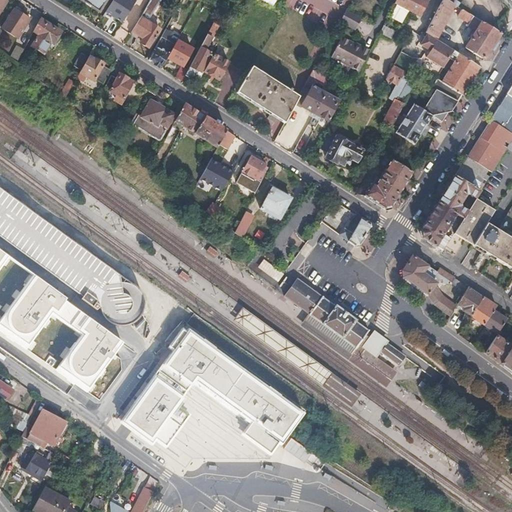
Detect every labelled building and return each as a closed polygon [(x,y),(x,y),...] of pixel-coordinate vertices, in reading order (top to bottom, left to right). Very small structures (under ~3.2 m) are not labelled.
[(79,0),(99,12),(106,0),(79,0)] [(110,0),(104,12),(121,22),(134,0),(110,0)] [(147,19),(160,1),(159,0),(150,0),(140,14),(147,19)] [(396,0),(394,4),(396,4),(408,11),(418,17),(426,3),(421,0),(396,0)] [(436,41),(454,6),(444,0),(442,0),(424,34),(426,35),(436,41)] [(20,33),(30,18),(14,8),(5,23),(20,33)] [(467,25),(472,17),(460,10),(456,18),(467,25)] [(356,32),(361,20),(346,12),(340,23),(356,32)] [(147,48),(159,30),(139,17),(129,35),(140,42),(139,43),(147,48)] [(484,60),(500,34),(472,17),(467,25),(468,25),(467,27),(475,32),(470,40),(468,38),(466,41),(468,43),(465,49),(484,60)] [(42,53),(49,41),(54,44),(61,32),(38,20),(32,32),(37,35),(30,47),(42,53)] [(179,37),(165,29),(160,37),(175,45),(179,37)] [(219,54),(229,37),(224,34),(215,52),(219,54)] [(476,73),(479,67),(436,41),(426,35),(419,47),(429,52),(425,60),(442,69),(448,59),(455,63),(444,81),(438,79),(432,89),(452,100),(458,102),(460,98),(476,73)] [(214,39),(208,36),(200,49),(206,53),(214,39)] [(167,58),(175,45),(160,37),(148,60),(161,68),(167,58)] [(332,58),(356,72),(354,76),(357,77),(369,52),(363,49),(362,50),(342,39),(332,58)] [(184,65),(193,50),(177,41),(175,45),(167,58),(180,66),(174,77),(182,82),(184,78),(190,68),(184,65)] [(199,75),(210,55),(206,53),(200,49),(190,68),(184,78),(190,81),(191,79),(197,82),(201,76),(199,75)] [(15,63),(20,52),(16,50),(11,59),(15,63)] [(228,66),(212,57),(202,74),(218,83),(228,66)] [(110,70),(103,66),(104,65),(93,59),(92,60),(87,58),(76,78),(83,81),(86,76),(94,81),(95,79),(102,83),(110,70)] [(298,97),(252,67),(236,93),(269,114),(266,118),(273,123),(276,119),(284,124),(295,104),(298,97)] [(416,81),(402,74),(392,68),(385,81),(404,91),(406,86),(412,89),(416,81)] [(133,83),(127,79),(128,78),(118,73),(116,77),(111,75),(104,87),(117,94),(115,97),(116,100),(121,103),(133,83)] [(313,114),(325,92),(331,81),(323,75),(319,82),(325,85),(321,93),(310,88),(309,90),(304,87),(298,97),(295,104),(306,110),(313,114)] [(63,101),(72,83),(67,81),(58,97),(63,101)] [(441,122),(448,110),(452,112),(458,102),(452,100),(432,89),(426,86),(422,93),(430,98),(422,111),(413,105),(406,116),(402,115),(401,117),(421,130),(430,116),(441,122)] [(405,102),(409,94),(404,91),(400,100),(405,102)] [(342,105),(338,103),(327,96),(328,94),(325,92),(313,114),(320,118),(327,122),(333,111),(337,114),(342,105)] [(511,112),(511,97),(506,93),(499,104),(511,112)] [(159,139),(174,113),(166,109),(167,107),(159,103),(151,98),(140,116),(137,114),(131,123),(159,139)] [(392,128),(404,104),(400,103),(399,105),(394,102),(383,124),(392,128)] [(227,131),(183,103),(172,125),(175,127),(177,122),(218,147),(220,144),(227,131)] [(510,133),(511,129),(511,112),(499,104),(490,120),(510,133)] [(412,144),(421,130),(401,117),(400,120),(402,121),(395,133),(412,144)] [(511,134),(510,133),(490,120),(486,126),(479,137),(503,153),(506,148),(511,138),(511,134)] [(170,131),(165,138),(172,142),(176,134),(170,131)] [(228,148),(234,136),(227,131),(220,144),(228,148)] [(355,164),(361,153),(326,134),(318,150),(327,155),(324,160),(335,165),(336,165),(341,167),(345,159),(355,164)] [(375,141),(374,138),(370,136),(368,136),(365,141),(366,143),(371,146),(373,145),(375,141)] [(491,173),(503,153),(479,137),(467,157),(481,166),(491,173)] [(153,172),(164,152),(159,150),(148,168),(153,172)] [(380,163),(385,156),(379,152),(374,160),(380,163)] [(254,193),(268,168),(264,165),(265,164),(250,156),(235,183),(254,193)] [(481,166),(467,157),(462,165),(476,175),(481,166)] [(391,208),(413,173),(391,160),(379,178),(377,177),(364,196),(384,210),(387,209),(391,208)] [(468,181),(470,176),(459,169),(456,173),(468,181)] [(446,190),(438,203),(462,219),(467,212),(475,199),(479,192),(455,176),(446,190)] [(0,243),(110,323),(119,326),(125,326),(132,324),(137,319),(142,313),(142,307),(143,301),(141,295),(138,290),(132,284),(0,188),(0,243)] [(278,219),(290,199),(270,188),(259,208),(269,213),(267,216),(271,218),(272,216),(278,219)] [(486,224),(494,211),(475,199),(467,212),(462,219),(454,234),(472,246),(486,224)] [(215,217),(220,210),(211,203),(206,211),(215,217)] [(454,234),(462,219),(438,203),(420,230),(421,239),(435,247),(446,229),(454,234)] [(511,270),(511,205),(496,231),(486,224),(472,246),(511,270)] [(240,236),(252,214),(246,211),(234,231),(240,236)] [(359,246),(371,229),(370,224),(356,215),(351,223),(348,221),(344,229),(342,228),(338,235),(353,246),(359,246)] [(438,282),(432,277),(433,275),(447,285),(449,281),(451,283),(454,279),(438,268),(436,272),(420,262),(423,258),(418,255),(413,256),(413,257),(411,256),(401,272),(403,279),(400,284),(423,300),(426,295),(428,296),(436,286),(436,285),(438,282)] [(258,265),(273,280),(278,276),(262,261),(258,265)] [(75,307),(34,278),(0,324),(0,325),(26,345),(51,311),(65,322),(75,307)] [(365,340),(367,338),(371,333),(362,327),(347,315),(338,309),(329,303),(297,279),(285,296),(283,299),(308,317),(324,328),(332,334),(334,336),(344,343),(348,346),(357,352),(365,340)] [(464,286),(454,279),(451,283),(462,290),(464,286)] [(428,296),(435,306),(441,296),(436,286),(428,296)] [(472,315),(481,298),(467,288),(465,292),(457,305),(463,309),(463,310),(472,315)] [(450,317),(456,306),(441,296),(435,306),(450,317)] [(485,324),(492,311),(495,306),(481,298),(472,315),(471,316),(485,324)] [(65,322),(80,333),(55,367),(84,388),(120,340),(75,307),(65,322)] [(360,397),(243,310),(233,323),(351,410),(360,397)] [(499,332),(506,319),(492,311),(485,324),(499,332)] [(365,340),(357,352),(348,346),(344,343),(334,336),(332,334),(324,328),(308,317),(300,329),(385,392),(398,375),(377,360),(389,344),(374,332),(369,339),(367,338),(365,340)] [(301,415),(184,330),(154,372),(117,423),(148,445),(185,393),(194,380),(214,395),(252,422),(243,434),(268,452),(276,441),(280,444),(301,415)] [(501,365),(511,346),(511,339),(510,344),(497,335),(486,354),(501,365)] [(407,359),(388,346),(382,353),(381,356),(399,369),(407,359)] [(511,373),(511,346),(501,365),(511,373)] [(12,389),(0,381),(0,393),(7,398),(12,389)] [(53,442),(63,423),(41,411),(31,430),(25,427),(20,438),(27,441),(47,452),(52,443),(53,442)] [(23,449),(27,441),(20,438),(16,445),(23,449)] [(54,455),(62,441),(59,438),(51,454),(54,455)] [(290,441),(284,450),(304,465),(311,456),(290,441)] [(41,480),(54,455),(51,454),(47,452),(42,463),(24,454),(18,465),(40,477),(39,478),(41,480)] [(141,511),(154,488),(157,482),(149,476),(130,511),(127,511),(108,502),(109,511),(141,511)] [(36,511),(41,511),(52,493),(44,489),(33,510),(36,511)] [(73,511),(65,508),(68,502),(52,493),(41,511),(73,511)] [(98,509),(101,502),(92,498),(89,504),(98,509)]
